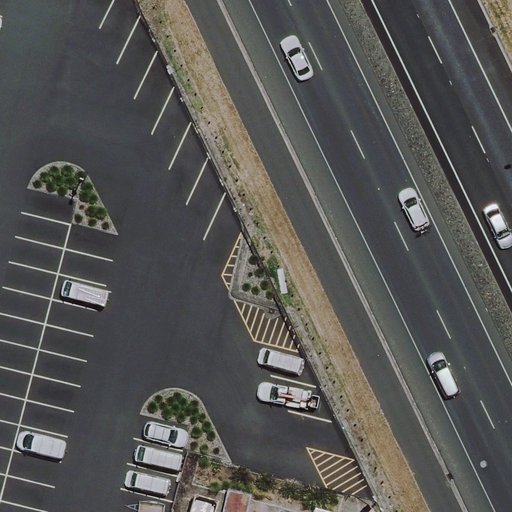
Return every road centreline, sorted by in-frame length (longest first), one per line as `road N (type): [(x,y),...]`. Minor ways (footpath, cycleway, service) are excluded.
road 1 (trunk): [(511,465),(289,0)]
road 2 (trunk): [(414,4),(511,208)]
